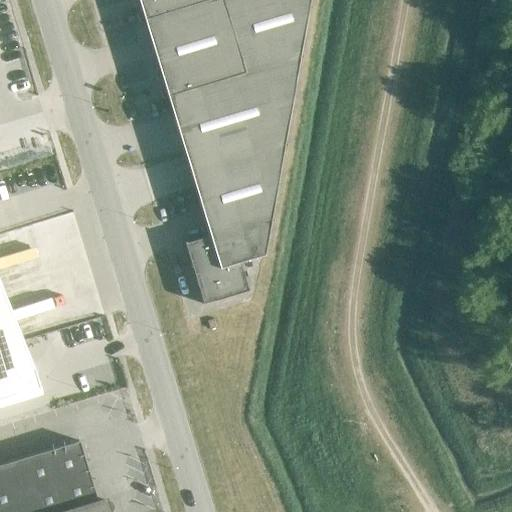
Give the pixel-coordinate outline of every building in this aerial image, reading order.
[(233,23),(225,0),(136,0),(134,1),(133,0),(132,0),(139,22),(140,22),(140,20),(144,19),(152,47),(233,23)] [(308,0),(225,0),(233,23),(260,112),(179,136),(184,153),(204,148),(215,184),(195,190),(210,238),(188,245),(188,244),(186,244),(204,304),(206,303),(205,302),(248,289),(240,262),(263,255),(308,0)] [(260,112),(233,23),(152,47),(161,76),(157,77),(156,75),(155,75),(162,99),(164,99),(163,96),(167,95),(179,136),(260,112)] [(0,322),(0,403),(39,392),(32,369),(16,374),(0,322)] [(0,511),(108,511),(104,499),(97,501),(79,440),(17,458),(0,463),(0,511)]
